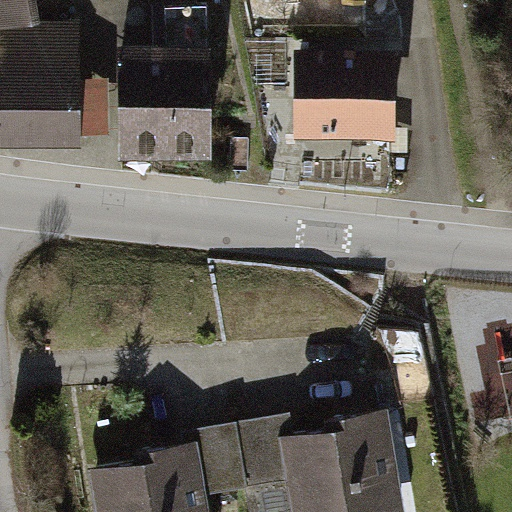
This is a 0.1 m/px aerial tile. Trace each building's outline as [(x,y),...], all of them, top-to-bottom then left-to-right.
[(80,136),(107,135),(106,78),(81,79),(80,24),(37,24),(32,0),(0,0),(0,147),(80,145),(80,136)] [(297,140),(391,141),(392,50),(299,48),(297,140)] [(209,160),(208,51),(122,51),(123,160),(209,160)] [(238,420),(249,493),(268,491),(270,511),(400,511),(385,405),(324,414),(325,425),(295,430),(293,412),(238,420)] [(190,453),(95,467),(101,511),(221,511),(219,498),(249,493),(238,420),(186,427),(190,453)]
